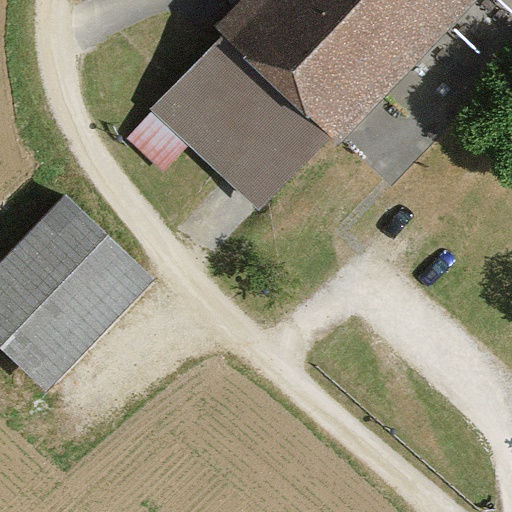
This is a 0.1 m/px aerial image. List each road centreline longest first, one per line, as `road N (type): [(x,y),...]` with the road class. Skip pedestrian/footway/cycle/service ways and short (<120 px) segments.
road 1 (track): [(434,511),(185,284),(59,93),(63,0)]
road 2 (track): [(273,361),(343,300),(483,398),(511,456)]
